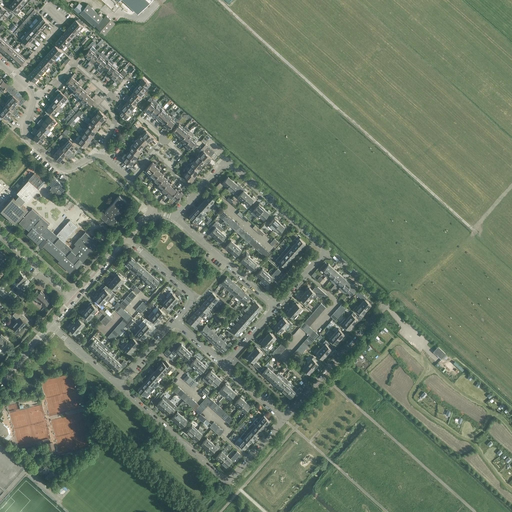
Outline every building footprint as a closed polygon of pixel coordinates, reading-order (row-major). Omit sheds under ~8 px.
[(25,5),(18,0),(14,0),(13,2),(21,9),(25,5)] [(150,0),(116,0),(118,2),(120,0),(124,0),(139,13),(150,0)] [(21,9),(13,2),(9,5),(7,3),(5,5),(10,10),(12,8),(18,13),(21,9)] [(88,4),(84,8),(79,3),(76,7),(72,3),(70,5),(74,9),(79,14),(80,13),(95,26),(103,17),(88,4)] [(10,10),(5,5),(3,7),(0,4),(0,11),(3,14),(7,11),(9,12),(10,10)] [(95,27),(104,35),(115,23),(106,15),(95,27)] [(41,16),(38,20),(45,27),(49,23),(41,16)] [(78,19),(76,20),(76,19),(72,23),(80,31),(84,27),(83,26),(81,25),(83,23),(78,19)] [(45,27),(38,20),(34,24),(42,30),(45,27)] [(80,31),(72,23),(70,25),(69,27),(76,34),(78,36),(82,32),(80,31)] [(34,24),(31,28),(38,34),(42,30),(34,24)] [(76,34),(69,27),(65,31),(73,38),(76,34)] [(31,28),(28,31),(35,38),(38,34),(31,28)] [(28,31),(26,33),(24,35),(32,42),(35,38),(28,31)] [(73,38),(65,31),(62,35),(69,41),(73,38)] [(32,42),(24,35),(21,39),(28,46),(32,42)] [(69,41),(62,35),(60,37),(59,39),(66,45),(68,47),(71,43),(69,41)] [(66,45),(59,39),(55,43),(63,49),(66,45)] [(6,42),(0,48),(0,49),(4,52),(10,45),(6,42)] [(10,45),(4,52),(7,56),(14,48),(10,45)] [(62,52),(55,45),(51,49),(59,56),(60,57),(64,53),(62,52)] [(90,48),(81,58),(83,60),(86,57),(88,59),(94,52),(96,50),(92,46),(90,48)] [(14,48),(7,56),(11,59),(18,52),(14,48)] [(59,56),(51,49),(48,53),(55,59),(59,56)] [(90,60),(87,63),(89,65),(99,54),(100,53),(96,50),(94,52),(88,59),(90,60)] [(99,54),(89,65),(91,67),(95,63),(97,65),(103,58),(104,56),(106,55),(102,51),(100,53),(99,54)] [(18,52),(11,59),(15,63),(19,58),(22,55),(18,52)] [(55,59),(48,53),(44,57),(52,63),(55,59)] [(22,55),(19,58),(15,63),(19,66),(26,59),(22,55)] [(99,66),(96,69),(98,71),(109,59),(108,58),(107,57),(106,56),(104,56),(103,58),(97,65),(99,66)] [(52,63),(44,57),(41,60),(49,67),(52,63)] [(109,59),(98,71),(101,73),(104,69),(106,71),(112,64),(114,62),(110,59),(109,59)] [(49,67),(41,60),(38,64),(45,71),(49,67)] [(45,71),(38,64),(34,68),(42,75),(45,71)] [(108,72),(104,76),(106,78),(115,69),(116,68),(112,64),(106,71),(108,72)] [(42,75),(34,68),(31,72),(38,78),(42,75)] [(115,69),(106,78),(109,80),(111,77),(113,79),(119,72),(115,69)] [(115,81),(113,84),(115,86),(117,83),(119,85),(120,83),(119,81),(123,76),(124,75),(127,72),(123,69),(120,71),(119,72),(113,79),(115,81)] [(38,78),(31,72),(27,76),(35,82),(38,78)] [(74,73),(65,83),(70,86),(76,80),(74,78),(76,75),(74,73)] [(141,75),(138,79),(136,81),(139,84),(137,86),(144,92),(147,87),(150,84),(141,75)] [(76,80),(70,86),(73,90),(74,90),(82,80),(80,78),(77,81),(76,80)] [(11,85),(9,83),(6,81),(7,80),(5,79),(4,81),(3,80),(0,83),(0,92),(1,91),(4,88),(7,90),(11,85)] [(74,90),(73,90),(72,91),(77,95),(83,88),(81,86),(84,82),(82,80),(74,90)] [(144,92),(137,86),(135,87),(132,85),(130,87),(140,95),(144,92)] [(83,88),(77,95),(81,98),(81,99),(89,89),(87,87),(85,90),(83,88)] [(140,95),(130,87),(129,89),(133,93),(131,95),(138,101),(141,97),(140,95)] [(67,97),(59,90),(57,89),(55,91),(58,94),(56,96),(63,102),(67,97)] [(81,99),(81,98),(80,100),(84,103),(90,96),(88,95),(91,91),(89,89),(81,99)] [(24,101),(20,98),(18,100),(15,98),(13,96),(12,95),(11,94),(10,94),(9,94),(8,95),(7,96),(7,97),(9,99),(16,105),(17,103),(20,106),(22,104),(24,101)] [(90,96),(84,103),(88,107),(91,103),(93,100),(95,98),(100,102),(102,100),(95,94),(92,98),(90,96)] [(138,101),(131,95),(129,97),(126,94),(124,96),(135,106),(134,105),(138,101)] [(63,102),(56,96),(55,98),(52,95),(50,97),(60,106),(63,102)] [(135,106),(124,96),(123,98),(127,102),(125,104),(132,110),(135,106)] [(60,106),(50,97),(48,99),(52,103),(51,105),(57,111),(61,106),(60,106)] [(16,105),(9,99),(5,103),(6,104),(16,113),(18,111),(14,107),(16,105)] [(155,106),(156,105),(158,103),(153,99),(153,100),(151,102),(144,109),(146,111),(145,112),(147,114),(149,112),(149,113),(155,106)] [(132,110),(125,104),(123,106),(120,103),(118,105),(128,114),(129,115),(130,115),(133,111),(132,110)] [(6,104),(3,108),(10,114),(11,112),(14,115),(16,113),(6,104)] [(57,111),(51,105),(49,107),(46,104),(44,106),(47,109),(46,110),(51,114),(52,113),(54,115),(57,111)] [(129,115),(128,114),(118,105),(116,107),(121,111),(119,113),(126,119),(129,115)] [(156,105),(155,106),(149,113),(151,114),(150,115),(152,117),(154,115),(155,116),(161,109),(156,105)] [(10,114),(3,108),(0,111),(0,115),(5,120),(6,118),(9,121),(11,119),(8,116),(10,114)] [(161,109),(155,116),(157,118),(156,119),(158,121),(159,119),(160,119),(166,112),(161,108),(161,109)] [(56,121),(50,115),(51,114),(46,110),(45,111),(46,112),(44,115),(47,117),(45,119),(52,125),(56,121)] [(99,110),(95,114),(95,115),(102,121),(103,120),(105,122),(106,120),(105,119),(107,117),(106,116),(108,114),(107,113),(105,115),(99,110)] [(166,112),(160,119),(161,120),(159,122),(161,124),(162,123),(164,124),(170,117),(171,117),(166,112)] [(102,121),(95,115),(91,119),(92,120),(99,126),(100,124),(101,125),(103,123),(101,122),(102,121)] [(170,117),(164,124),(165,125),(163,127),(165,128),(166,127),(168,129),(169,128),(175,122),(170,117)] [(52,125),(45,119),(44,121),(41,118),(39,121),(50,130),(49,129),(52,125)] [(92,120),(87,125),(88,125),(95,132),(97,130),(98,130),(100,129),(98,127),(99,126),(92,120)] [(50,130),(39,121),(37,123),(41,126),(39,128),(46,134),(50,130)] [(169,128),(172,131),(174,133),(173,134),(175,136),(176,134),(177,135),(184,128),(179,123),(178,125),(175,122),(169,128)] [(88,125),(84,130),(92,137),(94,135),(95,136),(96,134),(95,132),(88,125)] [(46,134),(39,128),(38,130),(35,127),(33,130),(43,138),(46,134)] [(154,137),(146,130),(144,128),(140,133),(141,134),(149,141),(149,140),(151,142),(153,140),(152,139),(154,137)] [(184,128),(177,135),(178,135),(176,137),(178,139),(179,138),(181,140),(188,132),(184,128)] [(92,137),(84,130),(83,129),(79,133),(80,134),(89,142),(90,141),(90,140),(92,141),(93,139),(91,138),(92,137)] [(43,138),(33,130),(31,132),(29,134),(33,137),(40,143),(44,139),(43,138)] [(185,144),(193,135),(194,134),(190,130),(188,132),(181,140),(182,140),(180,142),(182,144),(183,143),(185,144)] [(80,134),(76,139),(73,141),(70,138),(69,140),(72,143),(78,148),(80,146),(81,147),(82,145),(85,148),(87,146),(88,147),(90,145),(88,143),(89,142),(82,136),(81,135),(80,134)] [(141,134),(137,139),(144,145),(145,144),(146,146),(148,144),(147,143),(149,141),(141,134)] [(189,149),(196,142),(197,140),(197,139),(194,136),(193,135),(185,144),(185,145),(186,145),(184,147),(186,149),(187,148),(189,149)] [(133,144),(140,150),(142,148),(143,149),(145,147),(143,146),(144,145),(137,139),(133,143),(133,144)] [(72,143),(69,140),(65,144),(72,150),(73,148),(76,150),(78,148),(72,143)] [(72,150),(65,144),(61,148),(71,156),(73,154),(70,152),(72,150)] [(129,149),(130,150),(137,156),(139,154),(140,155),(142,153),(140,151),(140,150),(133,144),(129,149)] [(60,147),(57,150),(57,151),(63,157),(65,155),(69,159),(71,156),(61,148),(60,147)] [(210,157),(208,155),(206,153),(204,151),(203,151),(201,149),(199,151),(199,152),(199,153),(200,154),(199,155),(206,162),(207,161),(209,162),(210,161),(209,160),(211,157),(210,157)] [(126,154),(127,155),(134,161),(136,159),(137,160),(138,158),(136,157),(137,156),(130,150),(126,154)] [(63,157),(57,151),(53,155),(63,164),(65,161),(62,159),(63,157)] [(199,154),(194,159),(201,165),(202,165),(204,166),(205,165),(204,164),(206,162),(199,155),(199,154)] [(127,155),(123,160),(130,167),(132,164),(133,165),(135,164),(133,162),(134,161),(127,155)] [(201,165),(194,159),(190,164),(191,165),(198,171),(200,169),(201,170),(202,168),(200,166),(201,165)] [(149,174),(150,174),(157,167),(156,166),(157,164),(156,162),(155,164),(153,162),(146,169),(150,174),(149,174)] [(191,165),(187,169),(187,170),(188,170),(195,176),(196,174),(197,175),(199,173),(197,172),(198,171),(191,165)] [(157,167),(150,174),(154,179),(160,172),(160,171),(161,169),(159,168),(159,169),(157,167)] [(188,170),(187,170),(183,175),(191,182),(193,180),(194,180),(196,179),(194,177),(195,176),(188,170)] [(160,172),(154,179),(153,179),(158,184),(164,177),(163,176),(165,174),(163,172),(162,173),(160,172)] [(34,173),(17,192),(20,195),(27,201),(44,182),(34,173)] [(220,182),(214,188),(218,191),(224,184),(227,187),(233,181),(228,176),(222,183),(220,182)] [(47,183),(48,184),(60,194),(65,188),(59,183),(60,183),(53,177),(47,183)] [(162,188),(168,182),(167,181),(169,179),(167,177),(166,178),(164,177),(158,184),(157,184),(156,185),(159,188),(158,189),(160,191),(161,189),(162,188)] [(235,194),(242,187),(241,186),(240,187),(240,186),(239,186),(238,186),(240,184),(237,182),(236,184),(233,181),(227,187),(233,192),(235,194)] [(168,182),(162,188),(161,189),(166,193),(172,186),(171,186),(173,184),(171,182),(170,184),(168,182)] [(172,186),(166,193),(170,197),(177,190),(175,188),(176,187),(175,185),(173,187),(172,186)] [(243,201),(249,195),(246,192),(247,191),(245,189),(244,191),(243,190),(243,189),(242,188),(243,188),(242,187),(235,194),(238,197),(243,201)] [(177,190),(170,197),(171,198),(171,197),(176,201),(183,193),(181,191),(182,190),(180,189),(178,191),(177,190)] [(216,199),(210,193),(206,198),(212,204),(213,203),(216,199),(218,201),(219,200),(217,198),(216,199)] [(64,242),(78,227),(70,220),(56,235),(47,227),(50,224),(42,218),(39,221),(35,218),(38,214),(32,209),(30,211),(27,209),(23,206),(27,201),(20,195),(16,199),(13,197),(1,210),(15,223),(17,221),(20,223),(25,228),(26,227),(28,229),(30,231),(27,234),(39,245),(42,242),(44,244),(42,245),(59,261),(58,262),(70,272),(75,266),(77,268),(81,263),(82,263),(83,262),(83,261),(86,258),(93,250),(96,246),(97,245),(100,242),(94,236),(93,238),(86,232),(75,244),(76,246),(74,248),(72,250),(64,242)] [(98,216),(103,220),(111,228),(116,222),(117,223),(126,213),(123,210),(129,204),(119,195),(105,212),(103,210),(98,216)] [(249,195),(243,201),(248,206),(251,203),(252,204),(255,201),(254,199),(255,198),(253,196),(252,197),(249,195)] [(212,204),(206,198),(202,202),(208,208),(209,207),(211,205),(213,207),(215,205),(213,203),(212,204)] [(208,208),(202,202),(198,207),(204,213),(205,212),(208,209),(210,211),(211,209),(209,207),(208,208)] [(260,203),(259,204),(254,211),(259,215),(264,209),(261,206),(262,205),(260,203)] [(204,213),(198,207),(194,212),(200,217),(201,216),(204,213),(206,215),(207,214),(205,212),(204,213)] [(264,209),(259,215),(264,220),(271,212),(269,210),(267,212),(264,209)] [(200,217),(194,212),(189,216),(195,222),(198,224),(203,218),(201,216),(200,217)] [(276,217),(275,218),(269,224),(274,229),(280,223),(277,220),(278,218),(276,217)] [(208,230),(210,233),(209,234),(211,236),(212,235),(215,237),(221,231),(223,229),(215,222),(208,230)] [(283,225),(280,223),(274,229),(279,234),(286,226),(284,224),(283,225)] [(221,231),(215,237),(218,240),(217,242),(219,243),(226,235),(221,231)] [(293,241),(292,241),(295,243),(301,248),(306,243),(299,238),(296,242),(293,240),(293,241)] [(232,240),(226,247),(224,248),(226,250),(228,249),(231,251),(237,245),(232,240)] [(289,245),(288,246),(290,248),(291,247),(297,253),(301,248),(295,243),(292,247),(289,245)] [(237,245),(231,251),(234,254),(233,255),(235,257),(242,249),(237,245)] [(285,250),(284,251),(286,253),(287,252),(293,258),(297,253),(291,247),(290,248),(288,246),(285,249),(285,250)] [(242,255),(244,257),(240,262),(242,264),(243,262),(246,265),(252,259),(248,255),(249,254),(246,251),(242,255)] [(280,255),(282,257),(283,257),(289,262),(293,258),(287,252),(286,253),(284,251),(281,254),(280,255)] [(280,255),(276,260),(278,262),(279,262),(281,263),(278,267),(280,269),(283,265),(285,267),(289,262),(283,257),(282,257),(280,255)] [(131,257),(129,259),(127,257),(124,260),(126,263),(130,267),(128,269),(129,270),(131,268),(131,267),(136,261),(131,257)] [(252,259),(246,265),(249,268),(248,269),(250,271),(257,263),(252,259)] [(136,271),(141,265),(136,261),(131,267),(131,268),(129,270),(133,273),(133,274),(134,274),(136,272),(136,271)] [(328,263),(328,264),(325,262),(321,267),(326,272),(323,274),(325,276),(326,277),(329,275),(328,274),(333,268),(328,263)] [(136,271),(136,272),(139,275),(137,277),(139,279),(141,276),(140,275),(146,269),(141,265),(136,271)] [(263,268),(257,275),(255,276),(258,278),(259,276),(262,279),(268,273),(263,268)] [(268,273),(262,279),(267,284),(273,277),(275,278),(281,271),(278,268),(271,276),(268,273)] [(338,272),(333,268),(328,274),(329,275),(332,278),(330,280),(331,281),(333,279),(332,278),(338,272)] [(140,275),(141,276),(144,279),(142,281),(143,283),(145,280),(150,273),(146,269),(140,275)] [(25,281),(27,278),(19,271),(15,276),(17,279),(15,281),(22,287),(26,282),(25,281)] [(332,278),(333,279),(336,282),(334,284),(336,285),(338,283),(337,282),(342,276),(338,272),(332,278)] [(116,276),(113,279),(120,285),(124,280),(118,274),(117,273),(115,275),(116,276)] [(145,280),(149,283),(147,285),(148,286),(150,284),(149,284),(155,277),(150,273),(145,280)] [(347,280),(342,276),(337,282),(338,283),(341,286),(339,288),(340,290),(342,287),(341,286),(347,280)] [(149,284),(150,284),(153,287),(151,289),(153,291),(155,289),(154,288),(159,281),(155,277),(149,284)] [(222,285),(225,287),(226,288),(232,281),(227,277),(221,283),(220,283),(218,286),(220,287),(222,285)] [(120,285),(113,279),(111,282),(109,281),(108,283),(109,284),(115,290),(120,285)] [(351,284),(347,280),(341,286),(342,287),(340,290),(345,294),(347,291),(346,290),(351,284)] [(226,288),(225,287),(223,290),(224,291),(227,289),(230,291),(230,292),(236,285),(232,281),(226,288)] [(356,289),(351,284),(346,290),(347,291),(350,294),(348,296),(349,298),(351,295),(356,289)] [(230,292),(230,291),(227,294),(229,295),(231,293),(234,295),(235,296),(241,289),(236,285),(230,292)] [(107,286),(105,289),(103,288),(101,290),(103,291),(100,294),(107,300),(109,302),(115,294),(107,286)] [(313,291),(308,287),(306,289),(307,290),(305,293),(311,299),(314,296),(317,295),(318,297),(321,292),(326,296),(327,295),(318,287),(316,289),(315,288),(313,291)] [(27,294),(23,291),(21,288),(16,293),(19,295),(22,299),(27,294)] [(235,296),(234,295),(232,298),(234,300),(236,297),(239,300),(246,293),(241,289),(235,296)] [(46,302),(49,298),(41,291),(40,292),(37,290),(29,298),(33,301),(34,299),(44,308),(48,303),(46,302)] [(167,295),(166,297),(168,298),(174,304),(177,301),(178,302),(180,300),(179,299),(170,291),(167,295)] [(356,294),(362,299),(359,303),(366,310),(371,305),(364,298),(366,297),(359,291),(356,294)] [(212,293),(208,298),(215,304),(214,304),(217,307),(218,305),(216,303),(219,299),(212,293)] [(239,300),(237,302),(238,304),(240,301),(244,304),(250,298),(246,293),(239,300)] [(311,299),(305,293),(302,296),(300,295),(299,297),(300,298),(306,304),(311,299)] [(107,300),(100,294),(97,297),(96,296),(94,298),(96,299),(95,299),(102,305),(107,300)] [(164,305),(162,307),(168,311),(170,309),(171,310),(173,308),(171,307),(174,304),(168,298),(163,303),(164,305)] [(215,304),(208,298),(204,303),(211,309),(210,309),(213,311),(214,310),(212,307),(214,304),(215,304)] [(254,303),(252,306),(251,307),(258,313),(262,308),(256,302),(253,299),(252,301),(254,303)] [(302,308),(296,302),(295,301),(293,303),(294,304),(291,307),(298,313),(302,308)] [(90,306),(87,309),(93,315),(98,309),(91,304),(90,303),(88,305),(90,306)] [(211,309),(204,303),(200,307),(207,313),(206,314),(209,316),(210,314),(208,312),(210,309),(211,309)] [(366,310),(359,303),(354,308),(353,307),(352,309),(359,315),(360,314),(362,315),(363,316),(366,314),(364,312),(366,310)] [(249,304),(249,305),(248,306),(250,308),(247,311),(247,312),(254,318),(258,313),(251,307),(252,306),(249,304)] [(159,308),(155,313),(161,319),(164,316),(165,317),(167,315),(165,314),(166,314),(168,311),(162,307),(160,309),(159,308)] [(207,313),(200,307),(196,312),(203,318),(202,318),(204,321),(206,319),(204,317),(206,314),(207,313)] [(298,313),(291,307),(289,310),(287,309),(285,312),(293,318),(298,313)] [(93,315),(87,309),(84,312),(83,311),(81,313),(82,314),(84,315),(82,318),(85,321),(87,322),(89,320),(93,315)] [(245,309),(244,310),(246,313),(244,315),(243,316),(250,322),(254,318),(247,312),(247,311),(245,309)] [(21,329),(29,320),(17,310),(12,315),(17,319),(11,326),(17,331),(19,328),(21,329)] [(107,314),(103,310),(101,312),(106,316),(105,316),(110,320),(112,318),(110,316),(107,314)] [(350,312),(345,318),(353,325),(356,321),(357,323),(359,321),(356,318),(358,317),(351,310),(349,312),(350,312)] [(203,318),(196,312),(192,316),(198,322),(198,323),(200,325),(202,324),(199,321),(202,318),(203,318)] [(149,320),(148,320),(153,325),(155,323),(156,324),(158,325),(160,323),(158,322),(161,319),(155,313),(150,318),(149,318),(149,319),(149,320)] [(241,313),(240,314),(240,315),(242,317),(239,320),(239,321),(246,327),(250,322),(243,316),(244,315),(241,313)] [(198,322),(192,316),(187,321),(194,327),(194,328),(196,330),(198,328),(195,326),(198,323),(198,322)] [(289,323),(283,317),(281,316),(280,318),(281,319),(278,322),(285,328),(289,323)] [(82,318),(80,320),(78,318),(77,317),(75,319),(77,321),(74,324),(80,329),(85,324),(83,323),(85,321),(82,318)] [(237,318),(236,319),(235,320),(238,322),(235,325),(242,332),(246,327),(239,321),(239,320),(237,318)] [(353,325),(345,318),(341,323),(340,322),(339,324),(346,330),(347,328),(350,331),(352,329),(351,327),(353,325)] [(146,323),(141,328),(148,334),(151,331),(152,332),(153,330),(152,329),(151,327),(153,325),(148,320),(147,321),(145,322),(146,323)] [(285,328),(278,322),(275,325),(274,324),(272,326),(280,333),(285,328)] [(233,323),(232,323),(231,325),(234,327),(230,330),(237,336),(242,332),(235,325),(233,323)] [(80,329),(74,324),(71,327),(70,325),(68,327),(69,329),(76,334),(80,329)] [(205,325),(200,332),(199,332),(204,336),(210,329),(210,330),(213,327),(211,326),(209,328),(205,325)] [(137,333),(135,335),(139,339),(141,337),(143,339),(145,340),(146,338),(145,337),(148,334),(141,328),(137,333)] [(338,328),(334,334),(340,339),(343,336),(344,337),(346,335),(338,328)] [(210,329),(204,336),(209,340),(215,333),(215,334),(218,332),(216,330),(213,332),(210,330),(210,329)] [(276,338),(270,332),(268,331),(266,333),(268,334),(265,337),(271,343),(276,338)] [(215,333),(209,340),(213,344),(219,338),(220,338),(222,336),(220,334),(218,337),(215,334),(215,333)] [(331,341),(330,342),(334,346),(335,345),(337,346),(339,343),(337,342),(340,339),(334,334),(329,339),(331,341)] [(0,347),(2,349),(9,342),(1,335),(0,335),(0,347)] [(93,335),(88,341),(91,344),(89,346),(93,350),(99,344),(98,344),(100,341),(97,338),(95,337),(93,335)] [(133,338),(128,343),(130,344),(135,349),(137,345),(139,347),(140,345),(140,344),(139,344),(139,343),(137,342),(139,339),(135,335),(133,338)] [(271,343),(265,337),(262,340),(261,339),(259,341),(267,348),(271,343)] [(219,338),(213,344),(218,348),(222,344),(224,342),(225,342),(227,340),(225,338),(223,341),(220,338),(219,338)] [(325,340),(322,344),(323,346),(321,349),(327,354),(330,351),(331,352),(333,350),(331,349),(332,347),(325,340)] [(99,344),(93,350),(98,355),(103,348),(105,346),(100,341),(98,344),(99,344)] [(224,342),(222,344),(218,348),(223,353),(229,346),(231,344),(230,342),(227,345),(225,342),(224,342)] [(128,343),(122,349),(128,354),(129,353),(130,354),(131,355),(133,353),(132,352),(135,349),(130,344),(128,343)] [(174,350),(168,357),(171,360),(178,352),(181,355),(187,349),(181,344),(175,351),(174,350)] [(438,345),(432,351),(441,358),(446,353),(438,345)] [(103,348),(98,355),(102,359),(108,352),(107,352),(109,350),(106,347),(105,346),(103,348)] [(263,353),(256,347),(255,346),(253,348),(254,349),(252,352),(258,358),(263,353)] [(190,352),(187,349),(181,355),(186,360),(187,358),(190,361),(194,356),(193,357),(191,355),(192,354),(192,353),(193,352),(191,351),(190,352)] [(327,354),(321,349),(316,354),(324,361),(326,358),(324,357),(327,354)] [(108,352),(102,359),(107,363),(113,357),(112,356),(109,353),(111,351),(110,350),(109,350),(107,352),(108,352)] [(258,358),(252,352),(247,357),(254,363),(253,365),(260,371),(261,369),(263,368),(255,361),(258,358)] [(113,357),(107,363),(112,367),(117,361),(117,360),(113,357),(115,355),(115,354),(114,354),(112,356),(113,357)] [(196,358),(194,356),(190,361),(192,363),(191,364),(196,368),(201,362),(198,359),(199,358),(198,356),(196,358)] [(117,361),(112,367),(117,371),(121,367),(122,369),(127,364),(123,361),(121,364),(118,361),(120,359),(119,358),(117,360),(117,361)] [(312,358),(307,363),(314,369),(316,366),(318,367),(320,365),(312,358)] [(163,362),(159,367),(167,374),(171,370),(173,372),(175,369),(166,360),(164,363),(163,362)] [(201,362),(196,368),(201,373),(206,367),(207,365),(205,364),(204,365),(201,362)] [(303,368),(307,372),(305,374),(308,377),(309,377),(310,377),(311,377),(312,376),(312,375),(312,374),(312,373),(312,372),(311,372),(314,369),(307,363),(303,368)] [(269,364),(267,366),(265,365),(263,368),(261,369),(264,371),(262,373),(267,377),(268,376),(272,371),(272,370),(274,368),(269,364)] [(159,367),(154,371),(163,379),(164,378),(161,376),(164,373),(167,375),(167,374),(159,367)] [(272,371),(267,377),(271,381),(277,375),(276,375),(273,372),(275,369),(274,368),(272,370),(272,371)] [(211,371),(205,377),(205,376),(202,379),(207,384),(208,384),(210,381),(211,382),(216,375),(213,373),(214,371),(212,370),(211,371)] [(154,371),(150,376),(159,384),(160,383),(157,381),(160,378),(162,380),(163,379),(154,371)] [(277,375),(271,381),(276,386),(282,379),(281,379),(278,376),(280,374),(278,372),(276,375),(277,375)] [(216,375),(211,382),(216,386),(221,380),(222,378),(220,377),(219,378),(216,375)] [(150,376),(146,381),(155,388),(158,384),(159,384),(150,376)] [(282,379),(276,386),(281,390),(286,384),(285,383),(287,381),(288,380),(285,377),(284,378),(283,376),(281,379),(282,379)] [(146,381),(142,385),(151,393),(151,392),(155,388),(146,381)] [(286,384),(281,390),(285,394),(291,388),(290,387),(287,384),(289,382),(287,381),(285,383),(286,384)] [(220,390),(225,395),(231,388),(228,386),(229,384),(227,383),(226,384),(220,390)] [(142,385),(138,390),(144,396),(146,398),(151,393),(142,385)] [(291,388),(285,394),(290,398),(295,393),(298,395),(303,390),(302,389),(300,388),(300,387),(297,390),(292,385),(290,387),(291,388)] [(234,391),(231,388),(225,395),(230,399),(236,393),(237,392),(235,390),(234,391)] [(162,410),(170,401),(170,400),(169,400),(170,400),(165,396),(164,395),(162,398),(162,399),(157,405),(156,406),(158,408),(159,407),(162,410)] [(235,403),(240,408),(246,402),(243,399),(244,398),(242,396),(241,397),(240,397),(235,403)] [(170,401),(162,410),(165,412),(164,413),(166,415),(167,414),(168,414),(169,414),(170,413),(171,414),(177,407),(170,401)] [(249,404),(246,402),(240,408),(245,413),(251,406),(252,405),(250,403),(249,404)] [(177,412),(174,415),(172,418),(171,419),(173,421),(174,420),(177,423),(182,416),(177,412)] [(266,413),(261,418),(259,416),(257,418),(266,426),(270,421),(266,418),(268,416),(266,413)] [(182,416),(177,423),(180,425),(179,426),(181,428),(182,427),(188,421),(182,416)] [(262,430),(266,426),(257,418),(257,419),(253,423),(262,430)] [(7,428),(0,421),(0,437),(3,440),(9,433),(7,428)] [(262,430),(253,423),(249,427),(257,435),(262,430)] [(188,433),(192,436),(197,429),(192,425),(186,431),(185,433),(187,434),(188,433)] [(199,427),(197,429),(192,436),(194,438),(193,440),(195,442),(196,440),(197,441),(204,432),(199,427)] [(257,435),(249,427),(245,432),(253,439),(257,435)] [(253,439),(245,432),(244,433),(241,437),(249,444),(251,442),(252,442),(253,440),(253,439)] [(249,444),(241,437),(235,444),(242,450),(244,448),(245,449),(249,444)] [(203,446),(206,449),(212,443),(207,438),(201,444),(200,446),(202,447),(203,446)] [(53,442),(52,442),(47,443),(50,454),(54,453),(56,453),(53,442)] [(212,443),(206,449),(209,452),(208,453),(210,455),(211,454),(215,450),(216,451),(220,447),(216,443),(215,445),(212,443)] [(7,486),(24,466),(1,447),(0,448),(0,472),(8,480),(4,484),(7,486)] [(218,459),(221,462),(227,456),(222,451),(216,458),(215,459),(217,461),(218,459)] [(227,456),(221,462),(224,465),(223,466),(225,468),(226,467),(232,460),(234,461),(240,454),(237,452),(230,459),(227,456)] [(44,471),(45,472),(55,481),(60,475),(49,466),(44,471)]
